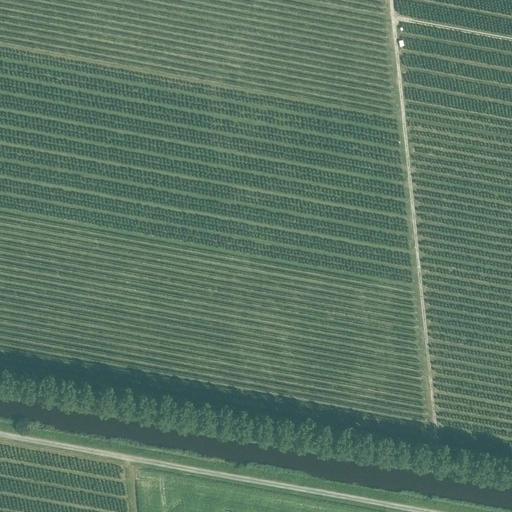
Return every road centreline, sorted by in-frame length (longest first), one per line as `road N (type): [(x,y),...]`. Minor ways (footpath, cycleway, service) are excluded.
road 1 (track): [(511,468),(0,377)]
road 2 (track): [(391,0),(439,455)]
road 3 (track): [(0,433),(423,511)]
